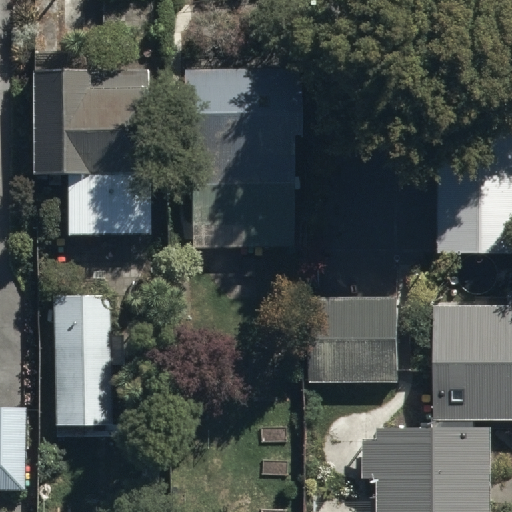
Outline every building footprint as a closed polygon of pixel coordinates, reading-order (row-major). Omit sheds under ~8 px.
[(302,235),(303,62),(195,61),(194,235),(302,235)] [(151,226),(152,65),(38,64),(38,175),(73,175),(72,225),(151,226)] [(511,127),(441,129),(443,244),(511,242),(511,127)] [(113,411),(112,286),(61,286),(62,411),(113,411)] [(311,374),(407,373),(407,292),(311,292),(311,374)] [(389,428),(387,511),(495,511),(497,422),(511,421),(511,297),(439,297),(437,429),(389,428)] [(33,400),(0,400),(0,489),(33,490),(33,400)]
